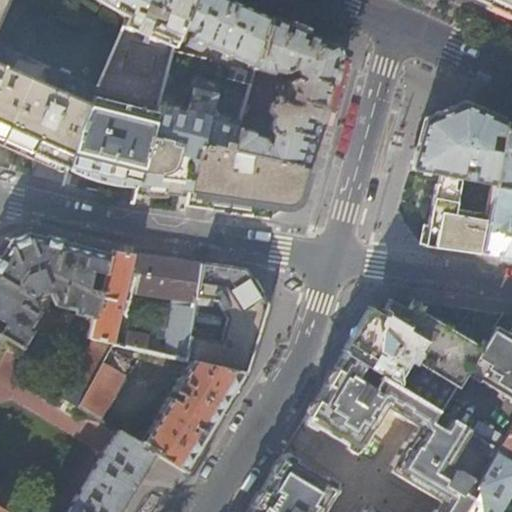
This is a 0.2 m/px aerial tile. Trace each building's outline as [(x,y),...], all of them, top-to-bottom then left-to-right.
[(90,96),(95,86),(0,42),(0,5),(2,0),(0,0),(0,137),(66,167),(74,137),(76,129),(90,96)] [(178,27),(188,0),(101,0),(125,13),(126,15),(122,26),(171,47),(178,27)] [(235,2),(229,0),(188,0),(178,27),(189,32),(181,51),(197,56),(198,52),(205,46),(223,54),(221,58),(227,60),(229,57),(255,68),(268,17),(235,2)] [(511,0),(475,0),(484,4),(511,16),(511,0)] [(307,34),(268,17),(255,68),(254,71),(270,76),(271,72),(283,76),(291,73),(295,74),(296,77),(295,80),(291,79),(285,83),(283,88),(279,86),(276,97),(274,97),(273,102),(267,106),(265,115),(269,121),(265,132),(270,137),(267,147),(264,146),(262,140),(251,137),(252,134),(238,129),(232,149),(232,151),(304,168),(313,138),(318,122),(337,56),(330,44),(307,34)] [(231,69),(228,78),(250,85),(252,78),(231,69)] [(196,155),(209,145),(232,149),(238,129),(240,120),(219,114),(212,104),(215,93),(192,87),(187,107),(158,99),(156,107),(155,109),(154,112),(136,185),(159,191),(159,193),(187,197),(196,155)] [(136,184),(153,112),(90,96),(76,129),(74,137),(66,167),(82,171),(81,176),(115,185),(117,180),(136,184)] [(442,216),(462,103),(442,112),(423,120),(416,144),(408,170),(438,175),(436,185),(434,184),(423,246),(430,247),(437,248),(442,216)] [(478,254),(491,186),(503,122),(482,112),(462,103),(442,216),(437,248),(453,250),(461,252),(478,254)] [(511,125),(503,122),(491,186),(505,189),(511,176),(511,125)] [(232,149),(209,145),(196,155),(187,197),(185,206),(241,214),(269,218),(296,198),(300,183),(304,168),(232,151),(232,149)] [(508,189),(505,189),(491,186),(478,254),(501,257),(511,259),(511,217),(507,217),(511,191),(508,189)] [(92,318),(108,251),(79,243),(40,234),(28,231),(4,240),(0,247),(0,335),(2,337),(21,348),(31,331),(28,328),(38,312),(32,298),(44,292),(48,292),(54,306),(73,311),(73,314),(92,318)] [(119,252),(108,251),(92,318),(88,338),(93,339),(109,343),(127,274),(135,275),(137,277),(134,293),(172,300),(171,348),(165,347),(167,342),(165,341),(132,335),(132,328),(129,328),(126,328),(123,346),(134,349),(185,359),(200,264),(178,261),(119,252)] [(224,267),(200,264),(185,359),(188,360),(243,372),(255,334),(264,305),(264,304),(254,288),(243,270),(224,267)] [(357,332),(343,355),(435,411),(442,415),(465,376),(497,322),(502,313),(483,311),(444,305),(411,300),(407,311),(393,302),(384,317),(371,309),(357,332)] [(511,400),(511,331),(497,322),(465,376),(479,383),(480,381),(511,400)] [(86,385),(109,343),(93,339),(72,377),(86,385)] [(99,419),(134,349),(123,346),(109,343),(86,385),(76,405),(99,419)] [(337,486),(283,454),(275,468),(264,485),(257,497),(247,511),(461,511),(475,489),(464,483),(468,476),(455,468),(449,470),(445,468),(468,431),(449,420),(443,430),(428,421),(435,411),(343,355),(303,421),(333,438),(357,452),(360,447),(362,448),(376,424),(373,423),(383,407),(414,425),(405,441),(403,440),(389,464),(390,465),(387,470),(437,500),(429,511),(381,511),(367,504),(364,508),(363,508),(360,511),(322,511),(334,492),(336,493),(337,490),(335,490),(337,486)] [(211,426),(243,372),(188,360),(138,443),(154,453),(184,471),(198,447),(211,426)] [(511,427),(500,448),(507,453),(510,448),(511,449),(511,427)] [(138,443),(116,431),(66,511),(118,511),(125,500),(154,453),(138,443)] [(475,489),(461,511),(499,511),(511,492),(511,462),(497,453),(475,489)]
